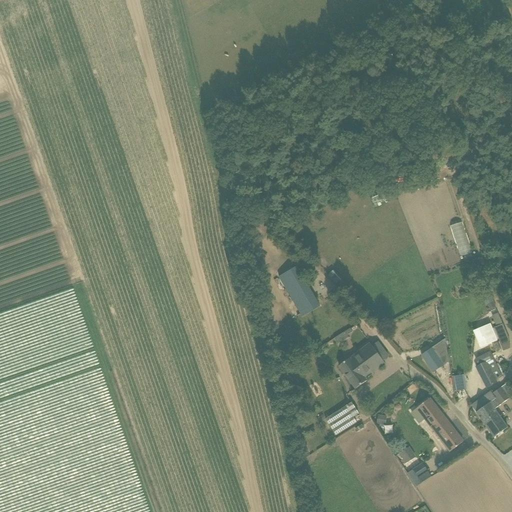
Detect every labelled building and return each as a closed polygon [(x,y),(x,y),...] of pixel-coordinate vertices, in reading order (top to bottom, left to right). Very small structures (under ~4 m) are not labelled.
[(459,256),(471,253),(462,222),(450,225),(459,256)] [(280,275),(301,316),(320,307),(299,265),(280,275)] [(484,297),(486,305),(494,302),(491,295),(484,297)] [(490,343),(499,340),(503,351),(511,348),(501,316),(493,319),(497,331),(487,335),(490,343)] [(385,364),(370,344),(348,360),(339,367),(356,389),(367,381),(365,379),(385,364)] [(434,372),(444,365),(450,361),(439,344),(422,355),(434,372)] [(503,377),(490,352),(476,359),(479,365),(476,366),(488,389),(499,383),(497,380),(503,377)] [(455,375),(456,390),(467,389),(465,374),(455,375)] [(491,392),(476,403),(472,406),(494,438),(508,428),(495,409),(509,399),(501,388),(492,394),(491,392)] [(463,441),(430,399),(417,409),(450,452),(463,441)] [(354,416),(359,413),(353,402),(326,418),(336,436),(358,423),(354,416)] [(378,416),(377,425),(387,426),(389,417),(378,416)] [(410,446),(399,454),(405,464),(416,456),(410,446)] [(413,470),(418,478),(428,472),(423,464),(413,470)]
